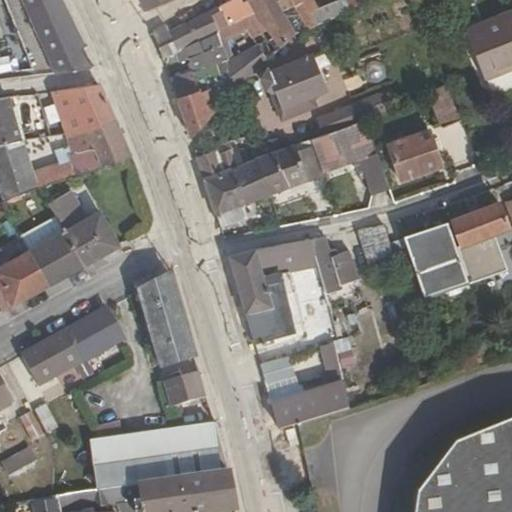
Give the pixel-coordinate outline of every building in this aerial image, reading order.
[(85,46),(59,0),(19,0),(55,74),(89,67),(81,49),(85,46)] [(138,0),(143,11),(169,0),(138,0)] [(227,64),(233,96),(291,38),(380,0),(339,0),(319,10),(311,0),(249,0),(243,4),(239,0),(235,0),(208,14),(219,34),(255,15),(272,40),(227,64)] [(511,11),(465,30),(486,82),(511,71),(511,11)] [(165,27),(151,33),(161,60),(190,47),(196,59),(191,63),(194,73),(226,61),(219,34),(208,14),(169,33),(165,27)] [(0,50),(0,80),(8,79),(3,50),(0,50)] [(311,56),(259,78),(266,96),(268,95),(281,124),(304,114),(303,110),(311,106),(314,105),(312,99),(326,93),(311,56)] [(194,73),(169,80),(189,140),(233,96),(227,64),(226,61),(194,73)] [(114,122),(97,85),(52,94),(65,133),(114,122)] [(461,122),(445,86),(427,94),(442,129),(461,122)] [(340,131),(341,131),(364,122),(386,113),(377,95),(334,114),(340,131)] [(0,146),(22,142),(9,99),(0,99),(0,146)] [(311,106),(303,110),(304,114),(313,110),(311,106)] [(386,113),(364,122),(371,137),(398,126),(392,110),(386,113)] [(101,167),(131,157),(114,122),(65,133),(70,148),(74,152),(93,148),(101,167)] [(371,196),(389,189),(381,168),(371,137),(364,122),(341,131),(353,163),(357,174),(362,172),(371,196)] [(313,149),(323,176),(353,163),(341,131),(340,131),(311,141),(313,149)] [(429,132),(387,147),(401,183),(442,169),(429,132)] [(294,146),(274,153),(287,189),(323,176),(313,149),(311,141),(294,146)] [(0,191),(4,202),(39,190),(33,174),(22,142),(0,146),(0,191)] [(39,190),(101,167),(93,148),(74,152),(70,148),(56,153),(60,164),(33,174),(39,190)] [(213,153),(195,158),(219,228),(246,219),(242,206),(268,196),(255,160),(243,165),(237,149),(220,156),(218,151),(213,153)] [(274,153),(255,160),(268,196),(287,189),(274,153)] [(84,267),(120,247),(100,213),(88,220),(72,193),(50,206),(64,232),(84,267)] [(499,204),(453,222),(461,248),(480,242),(482,248),(494,244),(491,237),(508,231),(499,204)] [(467,282),(447,224),(403,239),(412,267),(418,284),(423,297),(467,282)] [(384,227),(357,232),(369,267),(394,258),(390,246),(384,227)] [(30,252),(49,286),(84,267),(64,232),(30,252)] [(319,268),(327,295),(342,290),(341,286),(358,281),(350,253),(336,257),(335,251),(329,253),(325,238),(311,241),(317,260),(319,268)] [(398,272),(412,267),(403,239),(390,246),(394,258),(397,270),(398,272)] [(311,241),(228,256),(256,352),(264,351),(262,344),(272,341),(264,311),(272,309),(263,278),(319,268),(317,260),(311,241)] [(0,263),(9,261),(6,248),(0,249),(0,263)] [(0,269),(0,310),(2,313),(49,286),(30,252),(0,269)] [(394,258),(369,267),(372,278),(397,270),(394,258)] [(172,274),(139,293),(161,370),(196,360),(172,274)] [(124,342),(107,310),(71,329),(81,349),(75,353),(82,365),(87,362),(124,342)] [(81,349),(71,329),(21,357),(38,389),(75,368),(83,381),(90,378),(82,365),(75,353),(81,349)] [(87,362),(82,365),(90,378),(95,375),(87,362)] [(133,382),(125,368),(113,375),(121,389),(133,382)] [(172,411),(208,400),(200,373),(164,384),(168,399),(172,411)] [(0,410),(12,403),(0,380),(0,410)] [(157,403),(168,399),(164,384),(152,388),(157,403)] [(282,433),(338,415),(329,389),(272,405),(282,433)] [(141,398),(129,405),(137,419),(148,412),(141,398)] [(119,401),(91,416),(98,428),(126,414),(119,401)] [(46,405),(34,413),(47,435),(59,428),(46,405)] [(32,414),(21,420),(34,442),(45,436),(32,414)] [(80,423),(53,438),(60,449),(86,434),(80,423)] [(96,492),(228,473),(217,436),(215,425),(145,435),(98,442),(90,443),(96,492)] [(511,511),(511,431),(460,452),(419,509),(418,511),(511,511)] [(30,450),(4,465),(10,477),(37,462),(30,450)] [(236,511),(228,473),(96,492),(61,498),(62,509),(63,511),(66,511),(136,502),(136,511),(236,511)] [(62,509),(61,498),(53,499),(55,510),(62,509)]
